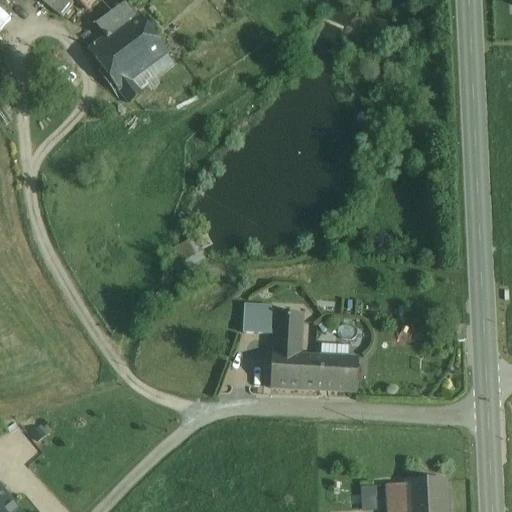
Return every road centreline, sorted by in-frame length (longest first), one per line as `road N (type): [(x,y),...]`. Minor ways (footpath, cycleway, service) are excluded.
road 1 (unclassified): [(487,413),(233,409),(192,425),(105,511)]
road 2 (tertiary): [(486,394),(468,0)]
